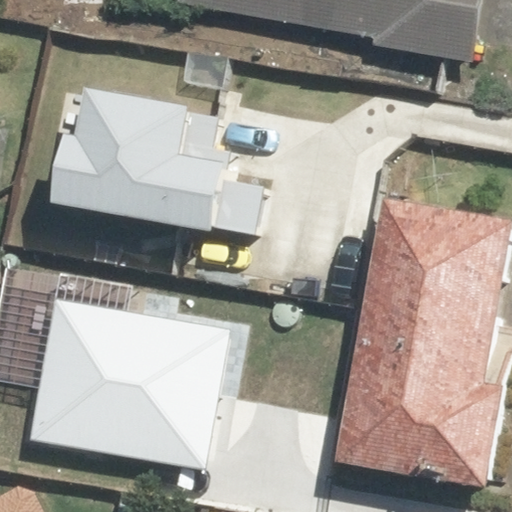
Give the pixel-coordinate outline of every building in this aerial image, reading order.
[(174,0),(172,12),(474,75),(489,0),(174,0)] [(106,96),(89,220),(258,242),(274,118),(106,96)] [(491,505),(508,399),(493,397),(511,279),(511,226),(384,207),(340,481),(491,505)] [(102,318),(87,434),(271,458),(286,342),(102,318)] [(43,511),(34,491),(0,507),(0,511),(43,511)]
